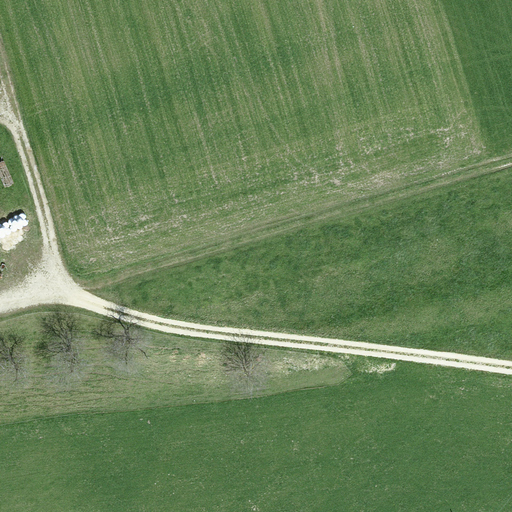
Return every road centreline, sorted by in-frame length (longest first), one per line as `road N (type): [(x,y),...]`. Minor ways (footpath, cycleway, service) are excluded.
road 1 (track): [(511,157),(63,292)]
road 2 (track): [(0,73),(63,292),(174,326)]
road 3 (track): [(511,367),(174,326)]
